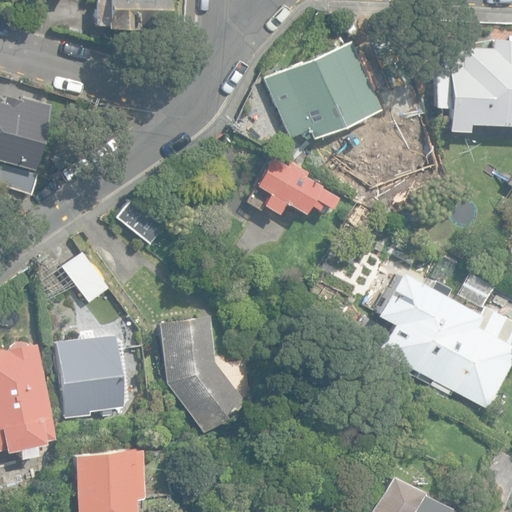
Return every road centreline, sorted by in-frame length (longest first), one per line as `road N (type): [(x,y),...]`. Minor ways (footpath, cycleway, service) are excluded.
road 1 (residential): [(0,244),(170,106)]
road 2 (residential): [(0,53),(170,106)]
